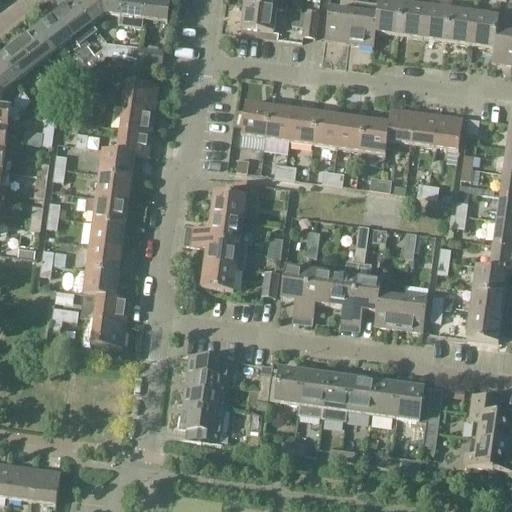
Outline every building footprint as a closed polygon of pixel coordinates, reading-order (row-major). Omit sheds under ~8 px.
[(72,0),(71,1),(91,26),(104,17),(118,19),(120,0),(72,0)] [(145,0),(120,0),(118,19),(143,22),(145,0)] [(170,0),(145,0),(143,22),(167,25),(170,0)] [(245,0),(244,8),(276,12),(286,13),(288,0),(245,0)] [(81,34),(91,26),(71,1),(52,16),(72,41),(82,53),(87,50),(91,46),(81,34)] [(375,36),(397,39),(402,7),(378,4),(378,8),(376,18),(377,18),(374,36),(375,36)] [(373,50),(375,36),(374,36),(377,18),(376,18),(378,8),(354,5),(353,15),(349,47),(373,50)] [(426,10),(402,7),(397,39),(422,42),(426,10)] [(278,37),(273,36),(276,12),(244,8),(240,39),(277,44),(278,37)] [(451,14),(426,10),(422,42),(446,46),(451,14)] [(324,43),(349,47),(353,15),(329,11),(324,43)] [(446,46),(470,49),(474,17),(451,14),(446,46)] [(302,40),(314,42),(318,18),(294,15),(292,30),(303,32),(302,40)] [(52,16),(33,31),(52,56),(72,41),(52,16)] [(470,49),(493,52),(494,52),(496,34),(498,20),(474,17),(470,49)] [(34,70),(52,56),(33,31),(14,45),(34,70)] [(511,36),(496,34),(494,52),(493,52),(491,66),(511,68),(511,36)] [(14,45),(0,55),(0,66),(15,85),(34,70),(14,45)] [(106,61),(106,60),(107,47),(93,58),(83,66),(89,73),(106,61)] [(118,48),(107,47),(106,60),(116,61),(118,48)] [(128,50),(118,48),(116,61),(126,62),(128,50)] [(93,58),(87,50),(82,53),(77,57),(83,65),(83,66),(93,58)] [(163,54),(139,51),(137,64),(162,67),(163,54)] [(69,76),(76,84),(89,73),(83,66),(83,65),(69,76)] [(0,66),(0,92),(2,94),(15,85),(0,66)] [(39,87),(45,95),(55,87),(49,79),(39,87)] [(126,84),(123,109),(155,114),(158,89),(126,84)] [(61,95),(55,87),(45,95),(51,103),(61,95)] [(83,91),(82,104),(92,105),(94,92),(83,91)] [(22,95),(14,101),(26,108),(30,104),(22,95)] [(14,101),(13,111),(20,112),(25,113),(26,108),(14,101)] [(90,117),(92,105),(82,104),(80,116),(90,117)] [(241,139),(265,142),(269,110),(245,107),(244,115),(242,131),(241,139)] [(13,111),(0,109),(0,131),(7,132),(9,120),(19,121),(20,112),(13,111)] [(152,137),(155,114),(123,109),(120,133),(152,137)] [(265,142),(289,146),(293,114),(269,110),(265,142)] [(235,113),(233,130),(242,131),(244,115),(235,113)] [(385,145),(386,145),(410,148),(415,116),(390,113),(388,127),(385,145)] [(318,117),(293,114),(289,146),(313,149),(318,117)] [(434,151),(438,119),(415,116),(410,148),(434,151)] [(341,120),(318,117),(313,149),(336,152),(341,120)] [(438,119),(434,151),(458,154),(462,122),(438,119)] [(336,152),(361,156),(365,124),(341,120),(336,152)] [(466,136),(477,137),(478,125),(468,123),(466,136)] [(44,124),(42,137),(52,138),(54,126),(44,124)] [(388,127),(365,124),(361,156),(385,159),(386,145),(385,145),(388,127)] [(117,156),(134,158),(134,159),(149,161),(152,137),(120,133),(117,156)] [(51,151),(52,138),(42,137),(41,149),(51,151)] [(87,139),(77,138),(75,150),(85,152),(87,139)] [(511,178),(511,153),(506,153),(503,177),(511,178)] [(103,154),(99,179),(131,183),(134,159),(134,158),(117,156),(103,154)] [(463,159),(461,171),(472,173),(473,160),(463,159)] [(56,160),(54,172),(64,174),(66,161),(56,160)] [(236,176),(246,177),(248,165),(237,163),(236,176)] [(38,167),(36,180),(47,181),(48,169),(38,167)] [(274,181),(284,183),(286,170),(276,169),(274,181)] [(296,172),(286,170),(284,183),(294,184),(296,172)] [(470,185),(472,173),(461,171),(460,184),(470,185)] [(63,186),(64,174),(54,172),(52,185),(63,186)] [(321,188),(331,189),(333,177),(323,175),(321,188)] [(343,178),(333,177),(331,189),(341,191),(343,178)] [(511,178),(503,177),(499,201),(511,202),(511,178)] [(128,206),(131,183),(99,179),(96,202),(128,206)] [(45,194),(47,181),(36,180),(35,192),(45,194)] [(369,194),(379,196),(381,183),(371,182),(369,194)] [(391,184),(381,183),(379,196),(389,197),(391,184)] [(259,189),(234,186),(233,198),(214,195),(211,219),(243,224),(246,200),(257,202),(259,189)] [(416,201),(426,202),(428,189),(418,187),(416,201)] [(440,190),(428,189),(426,202),(438,204),(440,190)] [(483,192),(459,189),(459,196),(482,199),(483,192)] [(511,202),(499,201),(496,225),(511,226),(511,202)] [(96,202),(93,226),(125,230),(128,206),(96,202)] [(455,219),(465,221),(467,208),(457,206),(455,219)] [(49,207),(48,220),(58,221),(60,209),(49,207)] [(32,210),(30,223),(41,224),(43,212),(32,210)] [(202,242),(246,248),(251,249),(252,238),(241,237),(243,224),(211,219),(209,233),(204,232),(202,242)] [(463,233),(465,221),(455,219),(453,231),(463,233)] [(56,234),(58,221),(48,220),(46,232),(56,234)] [(39,237),(41,224),(30,223),(29,235),(39,237)] [(511,251),(511,226),(496,225),(493,248),(511,251)] [(93,226),(90,250),(121,254),(125,230),(93,226)] [(358,230),(355,255),(365,256),(367,244),(368,232),(358,230)] [(309,236),(307,248),(318,250),(319,237),(309,236)] [(406,237),(404,249),(414,251),(416,238),(406,237)] [(243,272),(246,248),(202,242),(201,253),(206,253),(204,266),(236,271),(243,272)] [(270,242),(268,251),(281,253),(282,244),(282,243),(270,242)] [(316,262),(318,250),(307,248),(306,261),(316,262)] [(511,275),(511,251),(493,248),(490,272),(490,273),(507,275),(511,275)] [(412,263),(414,251),(404,249),(402,262),(412,263)] [(118,278),(121,254),(90,250),(86,274),(118,278)] [(280,264),(281,253),(268,251),(267,262),(280,264)] [(439,253),(438,265),(448,266),(450,254),(439,253)] [(43,255),(41,268),(51,269),(53,256),(43,255)] [(362,313),(375,315),(376,315),(379,298),(381,283),(368,282),(370,269),(363,268),(365,256),(355,255),(353,267),(358,268),(351,317),(362,319),(362,313)] [(438,265),(436,277),(447,279),(448,266),(438,265)] [(233,296),(236,271),(204,266),(201,291),(233,296)] [(341,316),(351,317),(358,268),(353,267),(345,266),(343,278),(332,277),(328,309),(342,311),(341,316)] [(50,281),(51,269),(41,268),(40,280),(50,281)] [(294,309),(303,311),(308,274),(285,270),(280,302),(295,304),(294,309)] [(504,299),(507,275),(490,273),(490,272),(476,270),(472,295),(504,299)] [(115,301),(118,278),(86,274),(83,298),(97,300),(97,299),(115,301)] [(332,277),(308,274),(303,311),(314,312),(315,307),(328,309),(332,277)] [(265,275),(262,300),(274,302),(278,277),(265,275)] [(501,323),(504,299),(472,295),(469,318),(501,323)] [(84,321),(94,323),(126,327),(129,303),(115,301),(97,299),(97,300),(87,298),(84,321)] [(373,330),(398,333),(402,301),(379,298),(376,315),(375,315),(373,330)] [(433,300),(431,313),(442,314),(444,301),(433,300)] [(426,304),(402,301),(398,333),(422,336),(427,305),(426,305),(426,304)] [(52,322),(64,324),(66,314),(53,312),(53,313),(52,322)] [(440,327),(442,314),(431,313),(430,325),(440,327)] [(78,315),(66,314),(64,324),(77,326),(78,315)] [(469,318),(466,342),(497,346),(501,323),(469,318)] [(122,351),(126,327),(94,323),(91,347),(122,351)] [(189,359),(186,384),(227,389),(230,365),(189,359)] [(261,369),(258,393),(269,395),(272,371),(261,369)] [(275,405),(299,409),(304,375),(279,372),(275,405)] [(328,379),(304,375),(299,409),(298,419),(322,422),(323,412),(328,379)] [(323,412),(347,415),(352,382),(328,379),(323,412)] [(347,415),(371,419),(376,385),(352,382),(347,415)] [(223,413),(227,389),(186,384),(183,407),(223,413)] [(371,419),(395,422),(399,388),(376,385),(371,419)] [(418,425),(423,392),(399,388),(395,422),(418,425)] [(443,401),(463,404),(465,392),(444,389),(443,401)] [(266,414),(269,395),(258,393),(255,413),(266,414)] [(479,427),(477,442),(511,447),(511,419),(499,417),(500,402),(472,398),(468,425),(479,427)] [(220,436),(223,413),(183,407),(179,432),(200,434),(198,445),(226,448),(227,437),(220,436)] [(428,412),(425,435),(436,437),(440,413),(428,412)] [(433,457),(436,437),(425,435),(421,456),(433,457)] [(511,475),(511,447),(477,442),(474,458),(464,457),(462,469),(511,475)] [(280,456),(292,458),(294,447),(281,446),(280,456)] [(307,449),(294,447),(292,458),(305,459),(307,449)] [(327,463),(341,464),(342,454),(329,452),(327,463)] [(354,455),(342,454),(341,464),(353,466),(354,455)] [(375,469),(388,471),(389,460),(376,459),(375,469)] [(402,462),(389,460),(388,471),(400,472),(402,462)] [(0,500),(8,502),(12,470),(0,468),(0,500)] [(36,473),(12,470),(8,502),(32,505),(36,473)] [(60,476),(36,473),(32,505),(56,508),(60,476)]
